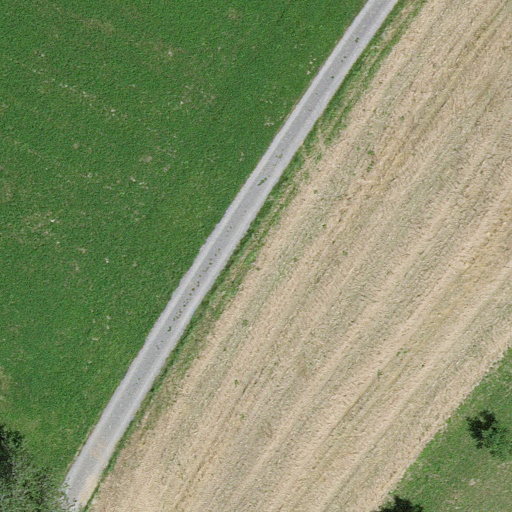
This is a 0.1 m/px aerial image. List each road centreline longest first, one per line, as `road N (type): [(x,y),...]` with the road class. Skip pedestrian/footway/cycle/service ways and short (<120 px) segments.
road 1 (track): [(385,0),(149,358)]
road 2 (track): [(50,511),(149,358)]
